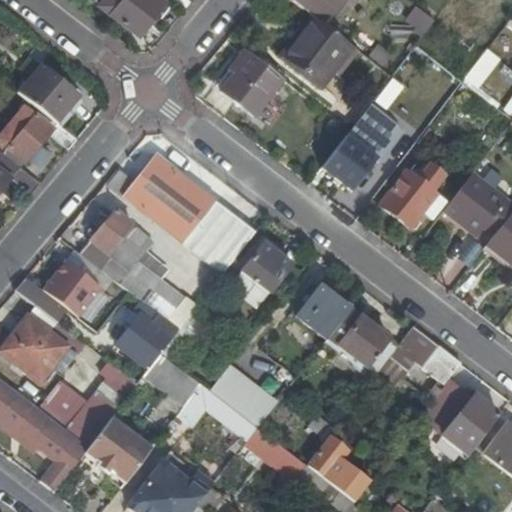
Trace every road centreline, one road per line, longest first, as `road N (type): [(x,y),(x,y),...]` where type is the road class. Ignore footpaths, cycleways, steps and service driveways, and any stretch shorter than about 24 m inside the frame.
road 1 (residential): [(511,373),(147,93)]
road 2 (residential): [(147,93),(0,261)]
road 3 (residential): [(147,93),(30,0)]
road 4 (residential): [(226,0),(147,93)]
